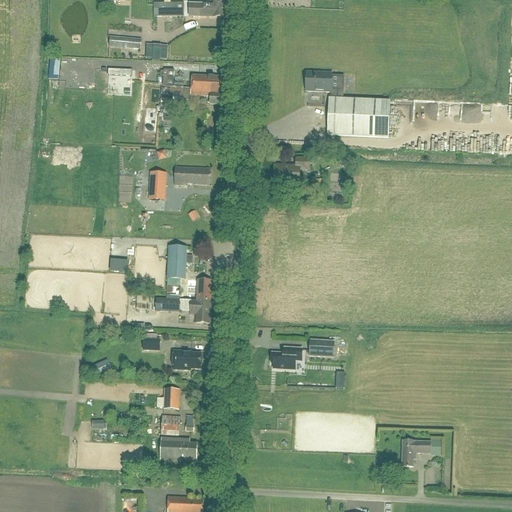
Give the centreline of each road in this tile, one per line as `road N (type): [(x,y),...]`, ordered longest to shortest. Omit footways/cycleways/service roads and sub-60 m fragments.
road 1 (unclassified): [(227,490),(247,0)]
road 2 (unclassified): [(227,490),(511,505)]
